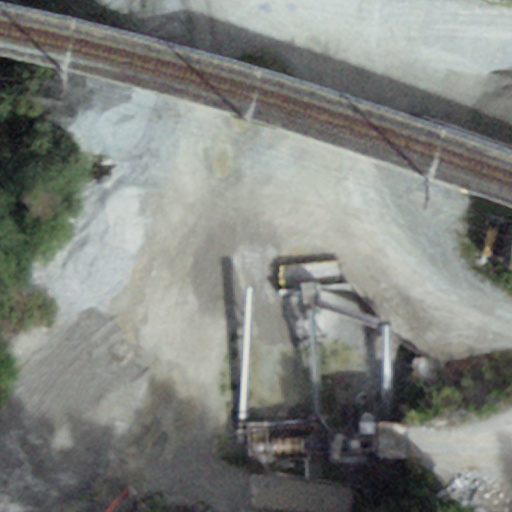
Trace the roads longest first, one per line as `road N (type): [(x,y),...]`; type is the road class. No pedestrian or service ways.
road 1 (track): [(291,0),(319,189),(372,264),(469,315),(511,322)]
road 2 (track): [(351,0),(511,21)]
